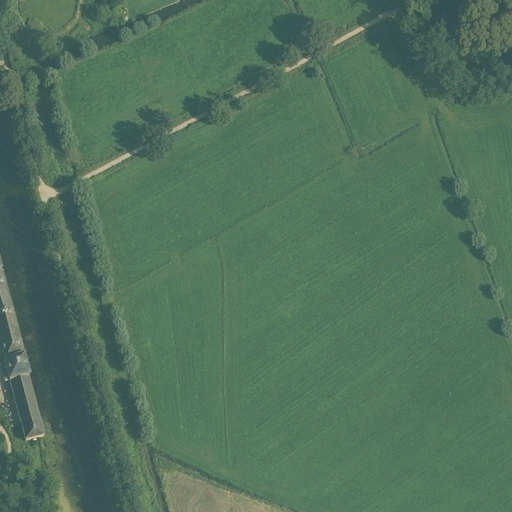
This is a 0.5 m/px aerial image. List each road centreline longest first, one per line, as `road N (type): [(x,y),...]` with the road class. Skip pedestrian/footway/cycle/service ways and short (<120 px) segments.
road 1 (track): [(413,0),(43,199)]
road 2 (residential): [(43,199),(0,47)]
